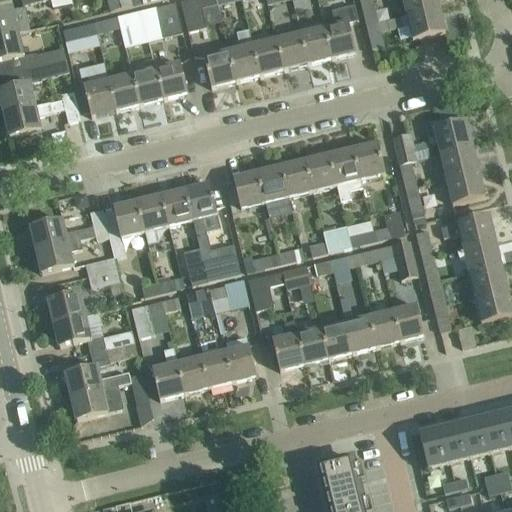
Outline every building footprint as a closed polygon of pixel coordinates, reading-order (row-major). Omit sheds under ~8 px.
[(51,0),(21,0),(24,10),(52,3),(51,0)] [(54,10),(72,6),(71,0),(51,0),(52,3),(54,10)] [(107,0),(111,15),(143,7),(141,0),(107,0)] [(217,0),(202,0),(181,5),(189,35),(207,30),(203,12),(219,8),(217,0)] [(440,10),(437,0),(402,0),(407,18),(440,10)] [(149,24),(161,22),(165,40),(184,36),(177,6),(147,13),(149,24)] [(357,57),(352,37),(350,28),(360,26),(356,9),(332,14),(335,29),(326,31),(333,62),(357,57)] [(24,10),(13,13),(0,15),(0,42),(19,37),(18,35),(30,34),(24,10)] [(364,12),(368,28),(377,26),(373,10),(364,12)] [(446,35),(440,10),(407,18),(397,20),(403,45),(446,35)] [(130,17),(133,28),(149,24),(147,13),(130,17)] [(99,37),(115,33),(113,21),(96,25),(99,37)] [(64,33),(70,57),(81,55),(77,42),(84,40),(99,37),(96,25),(64,33)] [(267,45),(257,48),(264,79),(287,74),(280,42),(276,27),(263,30),(267,45)] [(302,37),(310,68),(333,62),(326,31),(302,37)] [(231,54),(238,85),(264,79),(257,48),(253,49),(249,33),(238,36),(241,52),(231,54)] [(374,52),(383,50),(379,35),(370,37),(374,52)] [(24,59),(19,37),(0,42),(0,80),(68,65),(65,53),(36,60),(35,57),(24,59)] [(280,42),(287,74),(310,68),(302,37),(280,42)] [(238,85),(231,54),(204,61),(212,92),(238,85)] [(389,54),(377,57),(380,69),(392,66),(389,54)] [(142,109),(167,103),(160,70),(157,71),(154,62),(144,64),(147,74),(134,77),(142,109)] [(0,93),(0,99),(5,119),(36,111),(36,110),(30,87),(42,84),(71,77),(68,65),(0,80),(0,82),(3,93),(0,93)] [(167,103),(189,98),(181,65),(160,70),(167,103)] [(110,83),(117,115),(142,109),(134,77),(110,83)] [(84,89),(87,102),(92,121),(117,115),(110,83),(84,89)] [(5,119),(10,141),(42,133),(39,121),(66,114),(69,128),(83,125),(76,96),(62,100),(63,102),(51,106),(36,110),(36,111),(5,119)] [(473,150),(467,125),(464,126),(460,110),(438,114),(440,123),(425,127),(430,146),(438,145),(441,158),(473,150)] [(412,136),(395,140),(402,167),(419,163),(415,147),(412,136)] [(427,144),(415,147),(419,163),(431,160),(427,144)] [(378,146),(355,152),(363,185),(387,180),(378,146)] [(441,158),(447,183),(479,175),(473,150),(441,158)] [(355,152),(331,158),(339,191),(338,191),(341,205),(352,203),(350,195),(363,192),(361,186),(363,185),(355,152)] [(331,158),(307,164),(315,197),(338,191),(339,191),(331,158)] [(307,164),(283,169),(291,203),(315,197),(307,164)] [(268,209),(291,203),(283,169),(259,175),(268,209)] [(414,172),(402,175),(406,193),(418,190),(414,172)] [(242,215),(268,209),(259,175),(234,181),(242,215)] [(479,175),(447,183),(453,208),(486,200),(479,175)] [(198,239),(207,237),(204,224),(219,221),(211,187),(187,193),(195,226),(198,239)] [(187,193),(163,198),(171,232),(195,226),(187,193)] [(87,196),(74,199),(77,212),(90,209),(87,196)] [(163,198),(139,204),(147,238),(171,232),(163,198)] [(419,198),(408,201),(412,217),(424,214),(419,198)] [(139,204),(114,210),(115,213),(105,216),(111,243),(116,263),(116,264),(127,261),(123,244),(147,238),(139,204)] [(98,246),(111,243),(105,216),(104,216),(103,213),(90,216),(94,231),(66,238),(63,223),(31,230),(37,255),(81,245),(80,243),(96,240),(98,246)] [(375,234),(377,244),(405,237),(399,214),(384,219),(387,231),(375,234)] [(464,252),(496,244),(490,219),(458,227),(458,228),(451,229),(451,230),(442,232),(444,242),(460,239),(464,252)] [(338,243),(326,245),(329,257),(345,253),(353,250),(350,239),(347,229),(335,232),(338,243)] [(353,250),(377,244),(375,234),(350,239),(353,250)] [(418,237),(424,262),(435,259),(429,234),(418,237)] [(496,244),(464,252),(470,277),(502,269),(496,244)] [(42,277),(62,272),(74,269),(71,257),(83,255),(81,245),(37,255),(42,277)] [(329,257),(326,247),(326,245),(309,249),(312,261),(329,257)] [(412,247),(380,255),(382,265),(385,277),(400,273),(402,283),(419,280),(412,247)] [(235,249),(218,253),(222,271),(207,275),(209,285),(242,277),(235,249)] [(282,268),(305,262),(302,251),(279,257),(282,268)] [(355,260),(358,270),(382,265),(380,255),(355,260)] [(264,273),(282,268),(279,257),(263,261),(264,273)] [(435,259),(424,262),(430,286),(441,284),(435,259)] [(331,266),(333,276),(358,270),(355,260),(331,266)] [(119,275),(116,264),(116,263),(87,270),(90,282),(119,275)] [(333,276),(331,266),(315,270),(318,280),(333,276)] [(502,269),(470,277),(476,302),(508,294),(502,269)] [(312,289),(308,271),(284,277),(287,287),(302,284),(304,291),(312,289)] [(122,286),(119,275),(90,282),(93,293),(122,286)] [(209,285),(207,275),(191,279),(194,289),(209,285)] [(287,287),(284,277),(250,285),(257,315),(275,310),(270,290),(287,287)] [(430,286),(436,311),(447,309),(441,284),(430,286)] [(161,297),(175,294),(173,285),(159,288),(161,297)] [(225,290),(194,298),(197,309),(213,305),(228,301),(231,313),(231,315),(251,310),(245,285),(225,290)] [(148,300),(161,297),(159,288),(146,291),(148,300)] [(511,308),(508,294),(476,302),(482,326),(511,319),(511,308)] [(80,296),(68,299),(48,304),(54,327),(100,316),(94,317),(92,308),(83,310),(80,296)] [(163,305),(166,315),(179,312),(176,301),(163,305)] [(133,312),(141,344),(157,340),(152,318),(166,315),(163,305),(133,312)] [(447,309),(436,311),(442,336),(453,333),(447,309)] [(395,316),(402,345),(425,340),(418,311),(395,316)] [(91,343),(88,329),(102,326),(100,316),(54,327),(60,350),(91,343)] [(395,316),(370,322),(377,351),(402,345),(395,316)] [(345,328),(352,357),(377,351),(370,322),(345,328)] [(289,342),(274,346),(281,375),(306,368),(299,339),(299,340),(295,324),(285,327),(289,342)] [(345,328),(322,334),(329,363),(352,357),(345,328)] [(322,334),(299,339),(306,368),(329,363),(322,334)] [(107,354),(136,347),(134,336),(105,342),(107,354)] [(110,366),(139,360),(136,347),(107,354),(110,366)] [(174,351),(163,354),(168,370),(153,374),(160,404),(186,398),(178,368),(179,368),(174,351)] [(233,386),(257,380),(250,351),(226,356),(233,386)] [(202,362),(209,392),(233,386),(226,356),(202,362)] [(202,362),(179,368),(178,368),(186,398),(209,392),(202,362)] [(66,377),(72,402),(103,394),(103,393),(132,386),(132,387),(146,384),(144,379),(131,382),(129,376),(101,383),(98,369),(66,377)] [(146,384),(132,387),(138,411),(151,408),(146,384)] [(72,402),(77,424),(109,416),(103,394),(72,402)] [(511,413),(503,415),(511,453),(511,452),(511,413)] [(503,415),(482,420),(491,458),(511,453),(503,415)] [(482,420),(463,425),(472,463),(491,458),(482,420)] [(463,425),(442,430),(451,468),(472,463),(463,425)] [(442,430),(419,436),(429,473),(451,468),(442,430)] [(355,457),(316,467),(326,511),(371,511),(369,502),(367,503),(362,485),(365,484),(361,468),(358,469),(355,457)] [(508,475),(496,478),(499,487),(510,484),(508,475)] [(496,478),(484,481),(487,490),(499,487),(496,478)] [(466,482),(454,485),(457,494),(469,491),(466,482)] [(511,490),(510,484),(499,487),(501,497),(511,494),(511,490)] [(454,485),(443,488),(445,496),(445,497),(457,494),(454,485)] [(499,487),(487,490),(489,500),(501,497),(499,487)] [(232,511),(229,495),(206,501),(208,511),(232,511)] [(470,497),(458,500),(461,510),(472,507),(470,497)] [(458,500),(447,503),(448,511),(451,511),(461,510),(458,500)]
